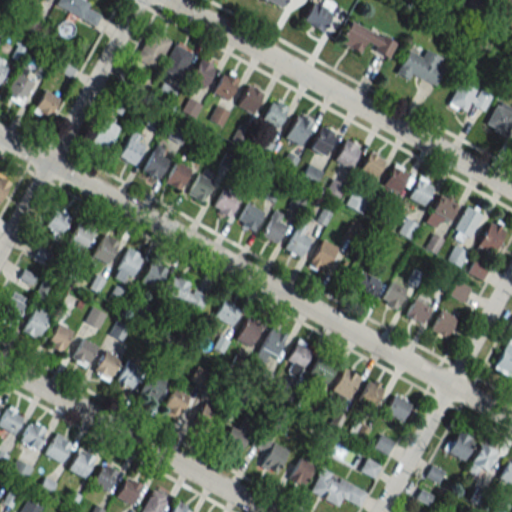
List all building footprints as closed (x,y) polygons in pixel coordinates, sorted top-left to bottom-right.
[(84,0),(88,2),(85,7),(100,15),(94,26),(53,4),(55,0),(84,0)] [(511,0),(511,21),(495,12),(501,0),(511,0)] [(306,26),(328,26),(328,1),(306,1),(306,26)] [(395,42),(348,20),(337,42),(360,53),(363,45),(388,57),(395,42)] [(150,31),(135,59),(154,69),(169,41),(150,31)] [(16,44),(25,49),(17,62),(9,57),(16,44)] [(173,44),(159,69),(176,79),(190,53),(173,44)] [(445,63),(410,44),(397,70),(432,88),(445,63)] [(40,58),(48,64),(41,77),(32,72),(40,58)] [(199,58),(187,80),(202,88),(214,67),(199,58)] [(222,70),(210,92),(225,100),(237,79),(222,70)] [(31,81),(20,101),(4,93),(16,73),(31,81)] [(480,112),(491,96),(462,77),(446,103),(463,113),(469,104),(480,112)] [(161,82),(175,89),(166,105),(152,98),(161,82)] [(246,84),(234,105),(250,114),(261,92),(246,84)] [(58,98),(47,118),(31,110),(43,90),(58,98)] [(187,97),(200,104),(193,117),(179,110),(187,97)] [(271,98),(259,119),(275,128),(287,106),(271,98)] [(483,126),(504,136),(511,119),(511,108),(495,101),(483,126)] [(215,103),(228,111),(219,127),(206,120),(215,103)] [(294,115),(282,137),(297,145),(309,124),(294,115)] [(90,143),(105,151),(118,126),(103,118),(90,143)] [(179,144),(185,133),(172,126),(166,137),(179,144)] [(318,126),(307,148),(322,156),(334,135),(318,126)] [(143,145),(132,165),(116,157),(128,137),(143,145)] [(343,138),(332,160),(347,168),(359,147),(343,138)] [(167,158),(156,178),(141,170),(152,150),(167,158)] [(284,150),(297,158),(288,174),(275,167),(284,150)] [(368,151),(356,173),(371,181),(383,160),(368,151)] [(189,169),(178,189),(163,181),(174,161),(189,169)] [(307,164),(320,171),(312,187),(298,180),(307,164)] [(381,185),(397,193),(407,172),(392,164),(381,185)] [(211,181),(200,201),(185,193),(196,173),(211,181)] [(0,198),(8,182),(0,177),(0,198)] [(416,178),(406,197),(421,205),(431,187),(416,178)] [(237,196),(226,216),(211,208),(222,188),(237,196)] [(352,188),(369,197),(360,213),(343,204),(352,188)] [(438,194),(422,221),(432,228),(439,216),(445,220),(455,204),(438,194)] [(262,211),(245,202),(235,221),(251,230),(262,211)] [(464,206),(452,227),(467,236),(479,214),(464,206)] [(285,223),(274,243),(259,235),(270,215),(285,223)] [(403,216),(417,224),(408,240),(395,233),(403,216)] [(488,221),(476,243),(491,251),(503,230),(488,221)] [(91,231),(76,223),(66,243),(80,251),(91,231)] [(309,237),(298,257),(283,249),(294,228),(309,237)] [(117,242),(102,234),(91,256),(105,264),(117,242)] [(335,247),(324,268),(318,264),(315,269),(306,265),(320,239),(335,247)] [(465,251),(452,245),(445,261),(458,267),(465,251)] [(129,284),(139,253),(123,248),(113,279),(129,284)] [(165,268),(148,260),(139,279),(157,287),(165,268)] [(370,297),(378,280),(358,271),(351,288),(370,297)] [(208,292),(172,276),(162,297),(198,313),(208,292)] [(393,309),(405,288),(390,280),(379,301),(393,309)] [(34,294),(44,299),(50,285),(40,281),(34,294)] [(25,297),(10,290),(0,311),(0,320),(11,326),(25,297)] [(430,302),(413,295),(404,317),(421,324),(430,302)] [(230,326),(240,309),(221,299),(212,317),(230,326)] [(19,329),(34,339),(50,314),(35,305),(19,329)] [(83,321),(96,328),(104,314),(90,306),(83,321)] [(445,337),(454,317),(439,310),(429,330),(445,337)] [(248,347),(259,328),(244,319),(233,338),(248,347)] [(70,330),(56,322),(44,344),(59,352),(70,330)] [(254,360),(270,366),(283,334),(267,327),(254,360)] [(95,345),(81,337),(69,359),(83,367),(95,345)] [(511,371),(511,339),(508,337),(491,367),(509,377),(511,371)] [(280,369),(296,377),(312,347),(296,339),(280,369)] [(107,381),(119,358),(103,350),(91,372),(107,381)] [(305,379),(322,388),(334,365),(317,356),(305,379)] [(113,381),(130,390),(142,369),(125,359),(113,381)] [(358,376),(343,367),(327,395),(343,404),(358,376)] [(152,402),(164,380),(149,372),(138,394),(152,402)] [(373,408),(382,385),(366,379),(357,402),(373,408)] [(159,411),(173,419),(186,396),(173,388),(159,411)] [(398,421),(409,404),(393,394),(382,411),(398,421)] [(208,430),(218,409),(201,402),(192,423),(208,430)] [(0,415),(0,427),(13,434),(23,414),(5,405),(0,415)] [(35,451),(47,430),(29,419),(17,440),(35,451)] [(248,430),(231,421),(220,443),(238,452),(248,430)] [(455,430),(444,451),(461,461),(471,442),(465,439),(467,436),(455,430)] [(72,443),(53,432),(41,453),(60,464),(72,443)] [(256,464),(273,473),(286,449),(258,434),(251,447),(262,453),(256,464)] [(479,443),(465,470),(473,475),(477,467),(484,470),(494,451),(479,443)] [(65,469),(82,478),(94,457),(77,447),(65,469)] [(302,486),(313,465),(297,457),(287,479),(302,486)] [(31,467),(15,459),(7,473),(23,481),(31,467)] [(511,464),(506,461),(497,478),(511,486),(511,464)] [(107,491),(116,470),(99,462),(90,484),(107,491)] [(429,464),(424,476),(436,482),(442,471),(429,464)] [(339,497),(358,506),(365,490),(319,469),(308,492),(335,505),(339,497)] [(114,497),(129,505),(139,484),(124,477),(114,497)] [(138,511),(158,511),(167,498),(151,489),(138,511)] [(37,511),(41,506),(26,498),(18,511),(37,511)] [(188,511),(190,508),(175,500),(169,511),(188,511)]
